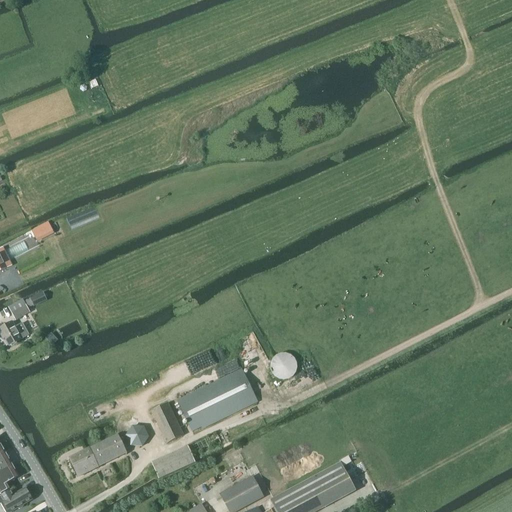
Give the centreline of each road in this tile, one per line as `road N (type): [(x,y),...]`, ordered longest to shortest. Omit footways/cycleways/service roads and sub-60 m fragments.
road 1 (track): [(476,309),(282,406),(142,460),(132,476),(77,511)]
road 2 (track): [(369,0),(0,152)]
road 3 (track): [(449,0),(470,50),(464,70),(428,90),(418,114),(480,292),(476,309),(511,290)]
